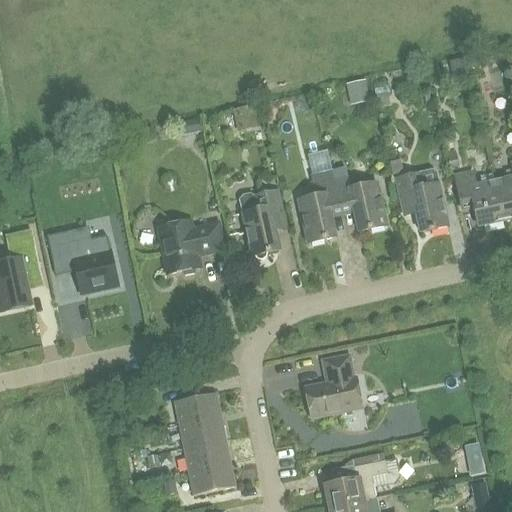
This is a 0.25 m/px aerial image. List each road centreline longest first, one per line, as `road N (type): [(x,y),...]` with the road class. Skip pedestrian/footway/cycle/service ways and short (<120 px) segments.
road 1 (residential): [(253,355),(273,323),(296,309),(511,260)]
road 2 (residential): [(0,382),(152,350),(253,355)]
road 3 (residential): [(275,511),(252,401),(253,355)]
